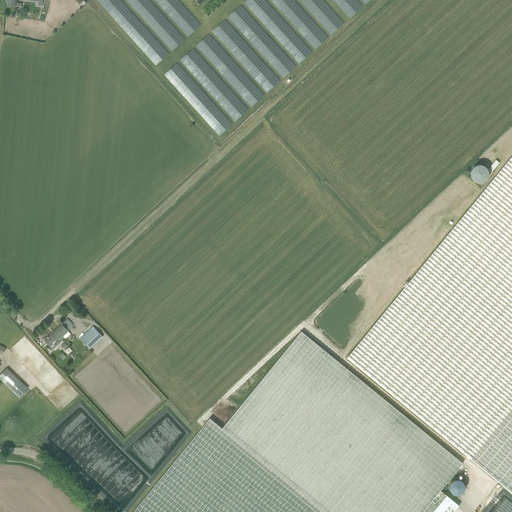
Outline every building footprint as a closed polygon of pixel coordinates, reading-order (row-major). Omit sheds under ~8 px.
[(511,155),(347,358),(471,459),(504,486),(511,492),(511,155)] [(495,160),(488,169),(492,172),(499,163),(495,160)] [(477,164),(473,168),(475,170),(468,177),(476,184),(479,181),(482,184),(490,175),(477,164)] [(67,319),(54,331),(62,340),(64,338),(63,336),(68,331),(67,330),(73,325),(71,322),(67,319)] [(9,338),(18,329),(13,324),(4,333),(9,338)] [(80,339),(90,349),(102,337),(93,327),(80,339)] [(54,331),(44,340),(50,346),(53,349),(62,340),(54,331)] [(441,490),(463,463),(301,331),(222,428),(210,418),(133,511),(453,511),(459,506),(441,490)] [(7,368),(0,374),(0,379),(13,392),(16,394),(25,385),(22,382),(7,368)] [(470,490),(464,477),(453,482),(458,495),(470,490)]
